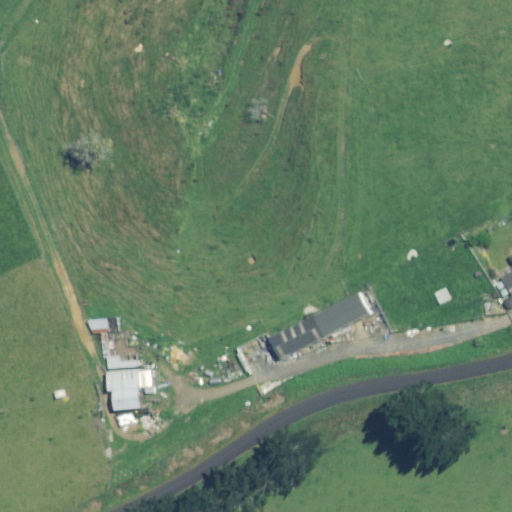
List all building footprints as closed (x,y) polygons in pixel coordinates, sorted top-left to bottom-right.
[(364,293),(276,339),(286,360),(375,313),(364,293)] [(114,333),(113,319),(95,321),(96,334),(114,333)] [(126,358),(116,359),(115,345),(106,346),(107,359),(113,359),(113,371),(145,369),(144,361),(126,362),(126,358)] [(156,371),(112,374),(113,392),(118,392),(119,412),(146,410),(144,388),(157,387),(156,371)] [(71,399),(70,389),(57,390),(58,400),(71,399)]
